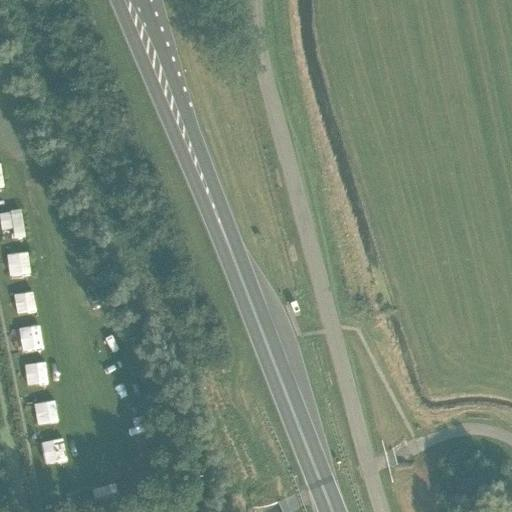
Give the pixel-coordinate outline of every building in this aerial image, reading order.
[(17,212),(0,214),(0,229),(2,241),(21,238),(17,212)] [(28,250),(8,251),(11,279),(31,277),(28,250)] [(16,315),(36,312),(33,290),(13,292),(16,315)] [(41,323),(21,324),(23,350),(43,349),(41,323)] [(26,363),(32,386),(51,381),(45,358),(26,363)] [(54,398),(35,401),(40,427),(59,424),(54,398)] [(52,439),(56,459),(65,457),(61,437),(52,439)]
